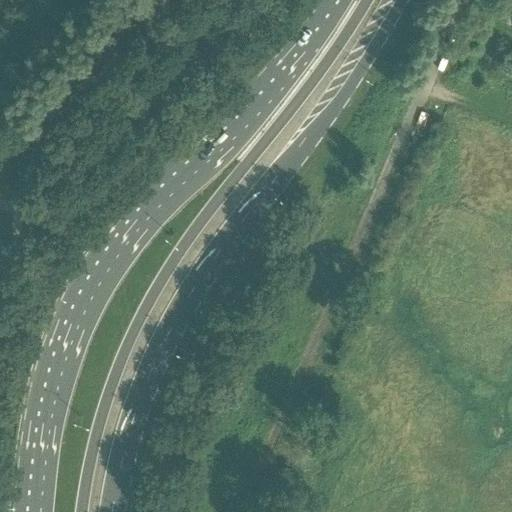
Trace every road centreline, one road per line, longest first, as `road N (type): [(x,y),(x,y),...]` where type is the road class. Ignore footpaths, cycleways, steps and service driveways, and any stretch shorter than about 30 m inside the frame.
road 1 (primary): [(338,0),(306,45),(106,249),(49,371),(26,511)]
road 2 (primary): [(112,511),(134,415),(169,330),(220,249),(359,72),(401,0)]
